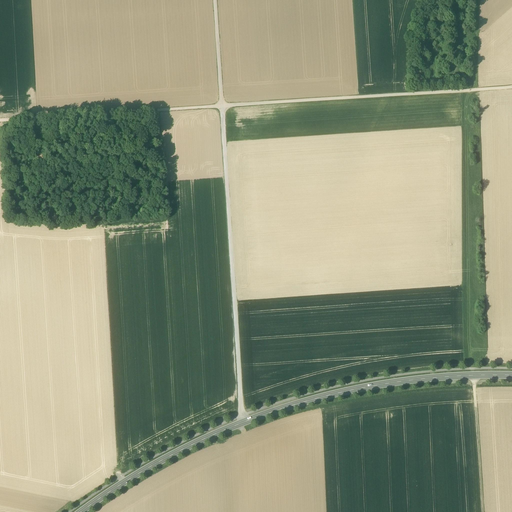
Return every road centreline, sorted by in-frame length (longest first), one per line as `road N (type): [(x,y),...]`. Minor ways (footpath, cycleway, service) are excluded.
road 1 (tertiary): [(81,511),(181,451),(283,409),(386,386),(511,378)]
road 2 (track): [(242,423),(221,106)]
road 3 (track): [(221,106),(511,86)]
road 4 (track): [(0,120),(221,106)]
road 5 (track): [(482,511),(474,378)]
